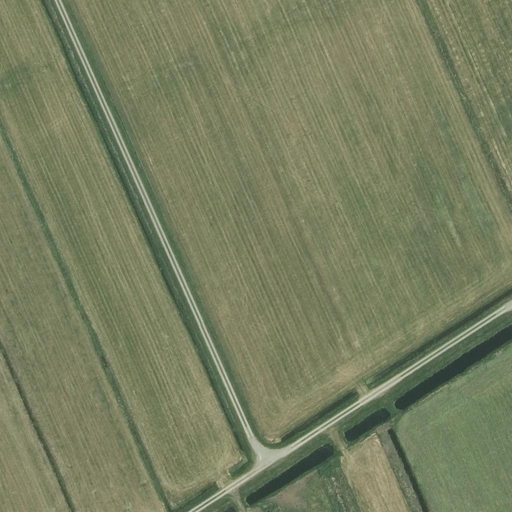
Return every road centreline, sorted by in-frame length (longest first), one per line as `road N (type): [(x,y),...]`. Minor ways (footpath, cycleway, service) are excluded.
road 1 (track): [(263,464),(58,0)]
road 2 (track): [(511,307),(193,511)]
